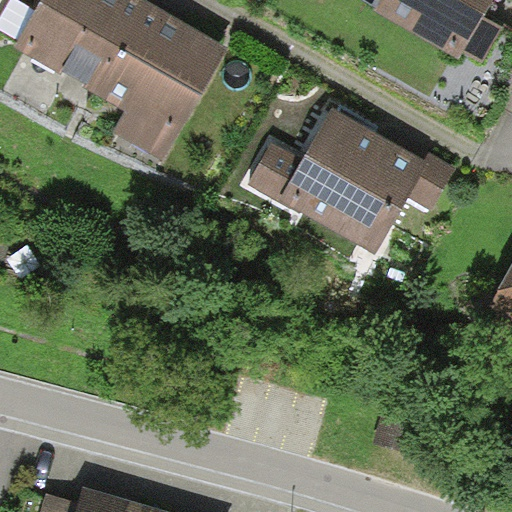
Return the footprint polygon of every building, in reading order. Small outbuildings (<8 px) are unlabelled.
[(45,0),(16,50),(97,96),(149,5),(141,0),(45,0)] [(351,0),(377,14),(384,0),(351,0)] [(384,0),(377,14),(460,61),(464,54),(484,19),(493,3),(494,0),(384,0)] [(149,5),(97,96),(126,113),(114,135),(163,163),(228,50),(176,20),(149,5)] [(503,30),(484,19),(464,54),(484,65),(503,30)] [(388,142),(333,110),(303,162),(273,144),(250,184),(280,202),(279,203),(374,257),(409,197),(431,158),(425,154),(404,142),(392,135),(388,142)] [(427,151),(425,154),(431,158),(409,197),(432,210),(457,168),(427,151)] [(511,270),(486,316),(511,331),(511,270)] [(384,412),(375,445),(407,454),(416,421),(384,412)] [(157,511),(158,510),(126,501),(84,489),(80,504),(77,511),(157,511)] [(77,511),(80,504),(47,495),(42,511),(77,511)]
